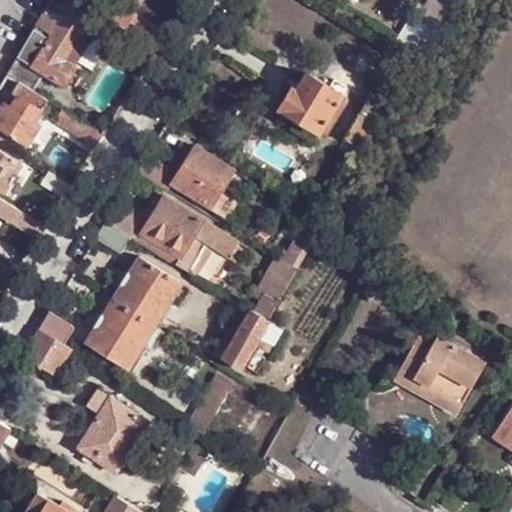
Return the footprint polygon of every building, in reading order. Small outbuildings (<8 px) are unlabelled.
[(60,84),(71,66),(100,13),(79,0),(47,0),(44,6),(58,16),(49,32),(29,62),(27,65),(60,84)] [(118,26),(128,9),(113,0),(112,0),(103,17),(118,26)] [(436,30),(453,1),(450,0),(429,0),(418,19),(436,30)] [(34,23),(49,32),(58,16),(44,6),(34,23)] [(153,49),(164,32),(138,16),(127,33),(153,49)] [(49,32),(34,23),(16,54),(29,62),(49,32)] [(30,89),(37,77),(11,61),(4,74),(19,83),(30,89)] [(341,94),(306,72),(297,89),(292,86),(279,107),(281,109),(315,129),(317,132),(341,94)] [(19,83),(4,74),(0,81),(0,104),(2,102),(6,104),(13,95),(19,83)] [(38,110),(43,99),(30,89),(19,83),(13,95),(38,110)] [(392,105),(371,93),(359,113),(377,123),(380,125),(392,105)] [(24,142),(35,123),(31,120),(38,110),(13,95),(6,104),(2,102),(0,104),(0,127),(16,137),(24,142)] [(93,146),(100,133),(59,107),(51,120),(93,146)] [(308,140),(315,129),(281,109),(275,119),(308,140)] [(359,113),(342,139),(345,140),(359,149),(362,150),(377,123),(359,113)] [(0,127),(0,140),(10,147),(16,137),(0,127)] [(355,157),(359,149),(345,140),(340,149),(355,157)] [(195,144),(194,145),(172,179),(171,182),(190,195),(199,201),(209,206),(218,189),(232,168),(195,144)] [(20,163),(0,150),(0,191),(1,192),(20,163)] [(146,153),(136,170),(161,185),(165,177),(171,169),(169,167),(146,153)] [(61,196),(69,184),(47,170),(40,181),(61,196)] [(235,199),(218,189),(209,206),(223,216),(235,199)] [(237,241),(202,217),(164,194),(163,196),(141,230),(133,225),(137,221),(113,206),(104,219),(130,235),(191,272),(208,243),(226,257),(237,241)] [(198,204),(199,201),(190,195),(188,199),(198,204)] [(16,208),(8,221),(35,238),(43,226),(16,208)] [(291,251),(302,258),(322,225),(323,223),(325,219),(322,217),(316,213),(314,211),(305,225),(307,227),(300,238),(298,240),(291,251)] [(104,219),(95,235),(118,249),(121,248),(130,235),(104,219)] [(154,325),(180,281),(138,255),(129,270),(112,297),(154,325)] [(249,297),(258,302),(254,310),(266,319),(272,310),(296,270),(285,262),(274,256),(249,297)] [(119,264),(102,291),(112,297),(129,270),(119,264)] [(84,320),(93,326),(112,297),(102,291),(84,320)] [(144,341),(154,325),(112,297),(93,326),(84,342),(126,369),(144,341)] [(231,348),(244,357),(262,329),(265,322),(266,319),(254,310),(250,308),(228,346),(231,348)] [(47,311),(38,326),(63,343),(71,329),(70,324),(47,311)] [(164,330),(154,325),(144,341),(153,347),(164,330)] [(21,354),(53,374),(70,347),(63,343),(38,326),(21,354)] [(485,360),(425,327),(400,372),(441,395),(437,402),(457,412),(485,360)] [(239,367),(244,357),(231,348),(225,359),(239,367)] [(441,395),(400,372),(395,379),(437,402),(441,395)] [(230,382),(216,374),(187,424),(201,433),(230,382)] [(85,405),(98,413),(98,412),(108,397),(95,389),(85,405)] [(114,401),(108,397),(98,412),(105,416),(114,401)] [(94,460),(114,472),(147,420),(114,401),(105,416),(98,412),(98,413),(75,446),(85,455),(94,460)] [(511,463),(511,404),(491,436),(511,449),(511,455),(508,461),(511,463)] [(0,423),(0,442),(9,429),(0,423)] [(92,465),(94,460),(85,455),(83,460),(92,465)] [(36,492),(23,511),(36,511),(45,498),(36,492)] [(104,511),(139,511),(114,495),(104,511)] [(68,511),(45,498),(36,511),(68,511)]
